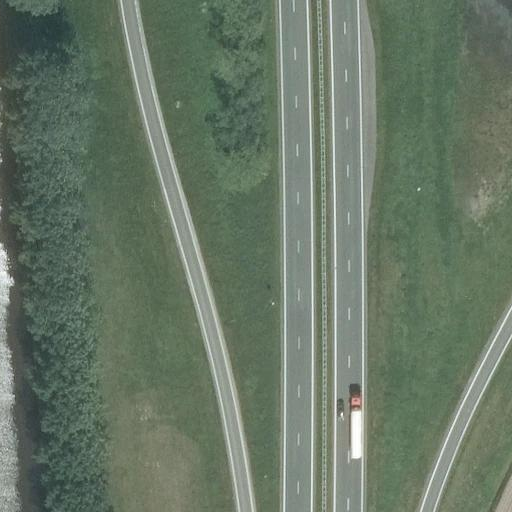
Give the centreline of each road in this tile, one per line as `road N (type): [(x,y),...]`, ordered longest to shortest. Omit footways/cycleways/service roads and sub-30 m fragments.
road 1 (trunk): [(126,0),(207,322),(244,511)]
road 2 (trunk): [(346,511),(343,0)]
road 3 (trunk): [(293,0),(296,511)]
road 4 (trunk): [(426,511),(461,413),(511,319)]
